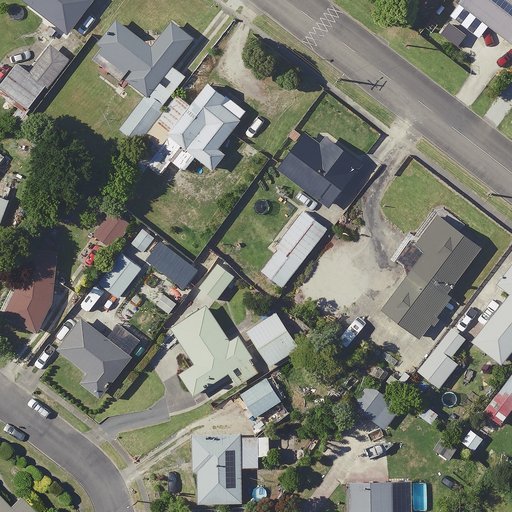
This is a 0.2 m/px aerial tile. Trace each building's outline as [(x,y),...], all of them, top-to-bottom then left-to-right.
[(22,0),(62,31),(85,0),(22,0)] [(511,0),(449,0),(442,10),(474,35),(483,23),(511,44),(511,0)] [(188,35),(167,19),(147,45),(113,19),(91,48),(124,73),(122,77),(142,92),(115,126),(134,140),(183,75),(167,63),(188,35)] [(0,93),(20,110),(63,57),(45,42),(26,64),(17,57),(0,76),(0,93)] [(125,191),(145,165),(158,175),(169,160),(179,168),(189,155),(208,170),(222,151),(213,145),(242,107),(192,68),(180,84),(108,177),(125,191)] [(314,139),(300,129),(273,165),(323,204),(357,160),(319,132),(314,139)] [(0,206),(8,185),(0,181),(0,206)] [(33,206),(14,196),(6,211),(24,221),(33,206)] [(125,220),(106,207),(89,233),(108,246),(125,220)] [(323,228),(298,208),(252,264),(278,285),(323,228)] [(475,245),(432,213),(411,243),(408,240),(394,259),(406,268),(377,307),(414,334),(450,285),(447,283),(475,245)] [(57,255),(23,243),(0,309),(0,316),(35,328),(47,293),(44,291),(57,255)] [(136,265),(116,250),(95,280),(116,294),(136,265)] [(231,273),(212,259),(194,285),(212,298),(231,273)] [(511,264),(507,260),(491,279),(505,290),(467,337),(496,361),(511,340),(511,264)] [(232,383),(253,370),(255,373),(270,364),(299,345),(267,295),(252,305),(259,317),(174,371),(187,393),(224,369),(232,383)] [(128,349),(75,311),(50,345),(82,368),(74,380),(95,395),(128,349)] [(460,338),(446,327),(414,369),(436,385),(453,363),(445,357),(460,338)] [(511,400),(511,364),(484,405),(501,417),(511,400)] [(284,412),(261,375),(236,390),(258,428),(284,412)] [(395,407),(362,383),(348,402),(381,427),(395,407)] [(266,464),(265,433),(188,434),(188,468),(192,468),(192,499),(236,499),(235,464),(266,464)] [(406,511),(407,479),(347,479),(346,511),(406,511)] [(4,504),(0,500),(0,511),(32,511),(14,494),(4,504)]
